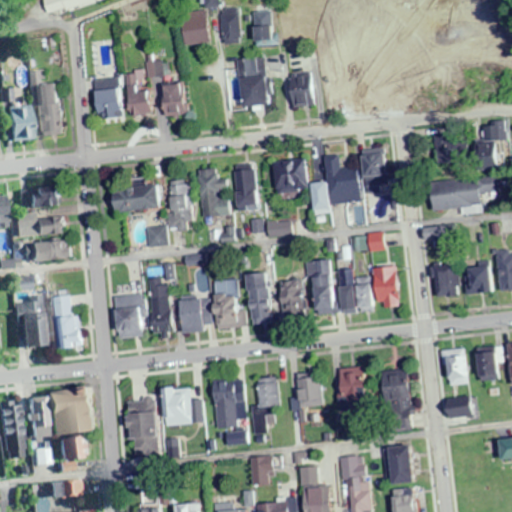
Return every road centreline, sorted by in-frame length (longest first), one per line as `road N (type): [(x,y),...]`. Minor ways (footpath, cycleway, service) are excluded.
road 1 (residential): [(0,377),(511,316)]
road 2 (residential): [(113,511),(72,28)]
road 3 (residential): [(83,157),(511,111)]
road 4 (residential): [(441,511),(395,121)]
